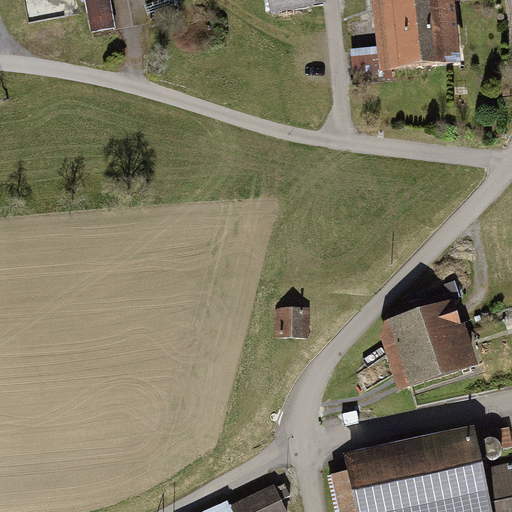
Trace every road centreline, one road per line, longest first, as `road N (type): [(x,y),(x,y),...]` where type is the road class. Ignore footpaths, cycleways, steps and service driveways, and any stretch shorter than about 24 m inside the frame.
road 1 (track): [(0,63),(110,74),(341,140)]
road 2 (track): [(166,511),(306,434)]
